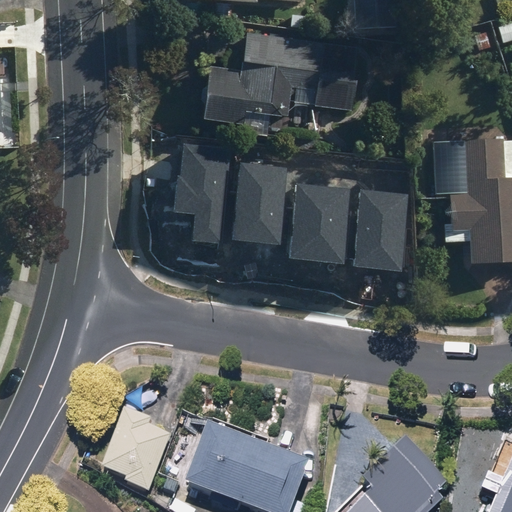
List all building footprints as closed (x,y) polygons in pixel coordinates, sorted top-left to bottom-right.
[(178,0),(179,10),(248,13),(248,5),(298,7),(297,0),(178,0)] [(389,0),(348,0),(347,32),(389,34),(389,0)] [(354,51),(239,40),(235,76),(208,74),(207,88),(195,86),(191,129),(235,133),(236,117),(282,122),(283,109),(348,116),(354,51)] [(184,142),(176,213),(194,215),(191,240),(220,243),(232,148),(184,142)] [(511,145),(465,142),(463,168),(428,166),(426,200),(441,200),(438,248),(461,250),(459,272),(511,274),(511,184),(508,184),(511,145)] [(242,160),(232,236),(282,242),(292,167),(242,160)] [(304,185),(294,261),(343,267),(353,192),(304,185)] [(366,194),(356,270),(405,276),(415,201),(366,194)] [(117,414),(92,474),(119,485),(117,490),(140,499),(164,439),(142,431),(144,425),(117,414)] [(193,437),(169,494),(213,511),(282,511),(297,476),(255,459),(259,450),(206,428),(201,441),(193,437)] [(390,450),(331,511),(427,511),(434,505),(428,500),(435,492),(390,450)] [(511,511),(511,464),(501,461),(480,511),(511,511)] [(187,511),(170,503),(164,511),(187,511)]
